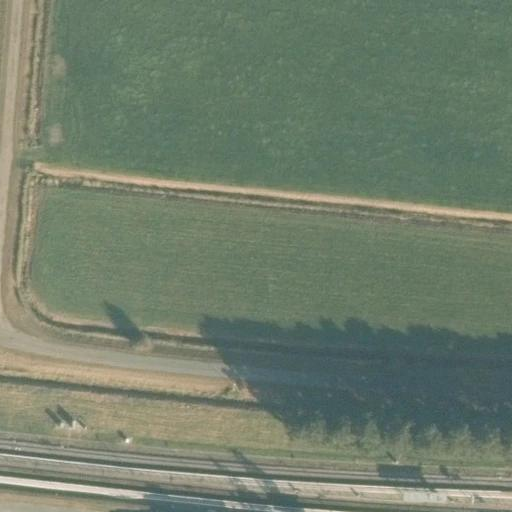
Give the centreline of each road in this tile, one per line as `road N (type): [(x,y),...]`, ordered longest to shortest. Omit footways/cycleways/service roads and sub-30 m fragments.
road 1 (unclassified): [(0,339),(185,368),(511,390)]
road 2 (track): [(0,212),(16,0)]
